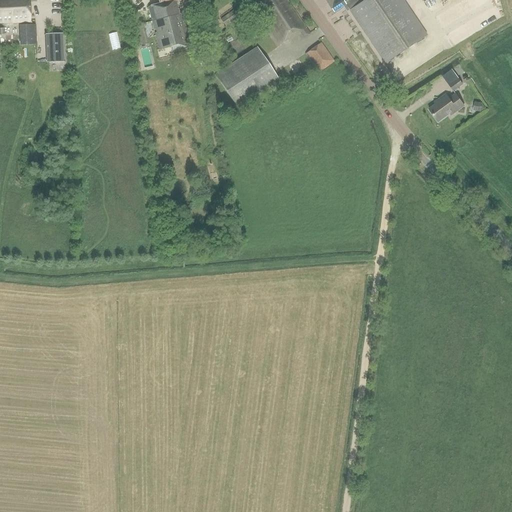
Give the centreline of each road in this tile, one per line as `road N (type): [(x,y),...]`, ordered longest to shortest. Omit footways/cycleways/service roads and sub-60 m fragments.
road 1 (track): [(347,511),(398,126)]
road 2 (tertiary): [(511,251),(421,155),(306,0)]
